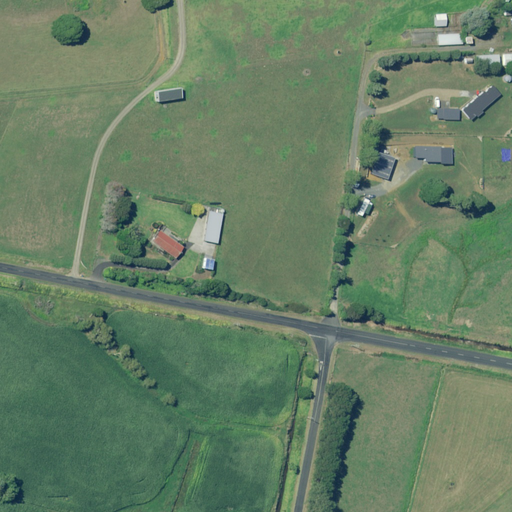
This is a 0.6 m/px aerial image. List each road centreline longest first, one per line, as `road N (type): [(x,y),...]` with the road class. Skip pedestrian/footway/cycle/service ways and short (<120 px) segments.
road 1 (unclassified): [(329,330),(0,268)]
road 2 (unclassified): [(511,364),(329,330)]
road 3 (unclassified): [(296,511),(329,330)]
